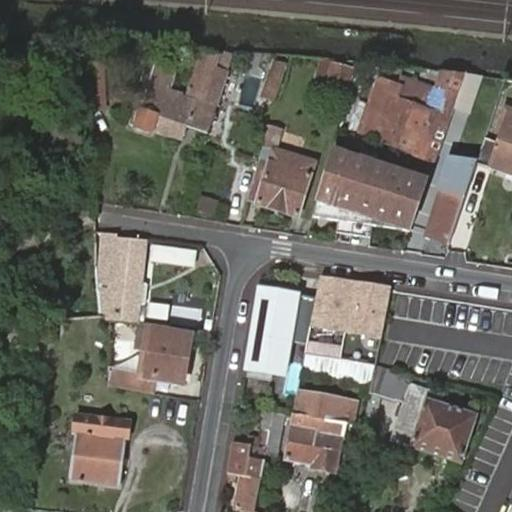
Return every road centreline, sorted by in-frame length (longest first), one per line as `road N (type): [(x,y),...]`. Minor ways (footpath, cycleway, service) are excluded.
road 1 (residential): [(511,285),(241,244)]
road 2 (residential): [(241,244),(197,511)]
road 3 (residential): [(241,244),(92,220)]
